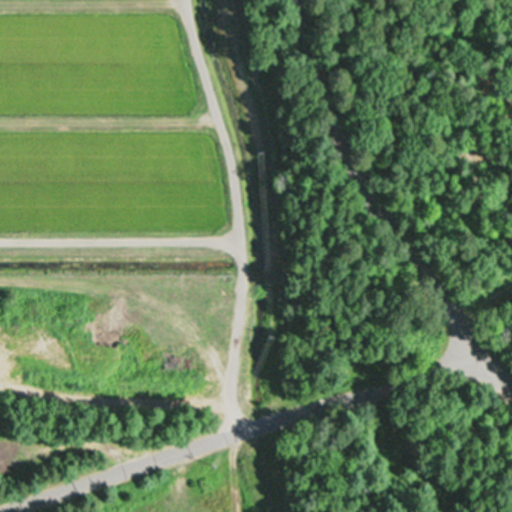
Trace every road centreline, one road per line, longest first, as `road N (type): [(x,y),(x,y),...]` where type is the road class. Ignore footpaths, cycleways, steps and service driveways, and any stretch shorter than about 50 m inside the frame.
road 1 (residential): [(0,508),(482,344)]
road 2 (residential): [(293,0),(321,103),(369,196),(511,378)]
